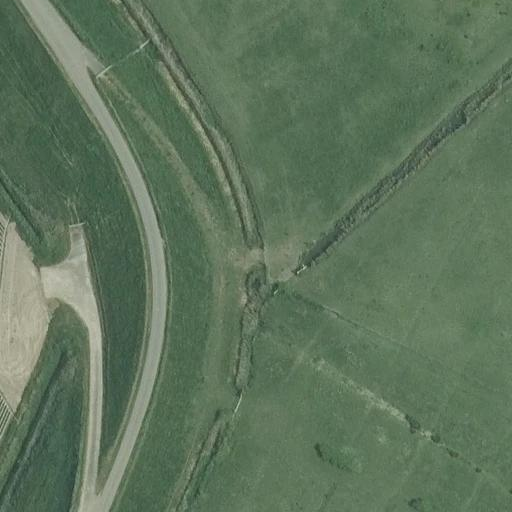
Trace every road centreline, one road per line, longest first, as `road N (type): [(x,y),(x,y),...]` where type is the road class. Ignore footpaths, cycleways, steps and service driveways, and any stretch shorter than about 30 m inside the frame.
road 1 (unclassified): [(99,511),(150,367),(157,327),(153,242),(107,125),(23,0)]
road 2 (track): [(93,511),(95,363),(79,290),(61,278),(39,280)]
